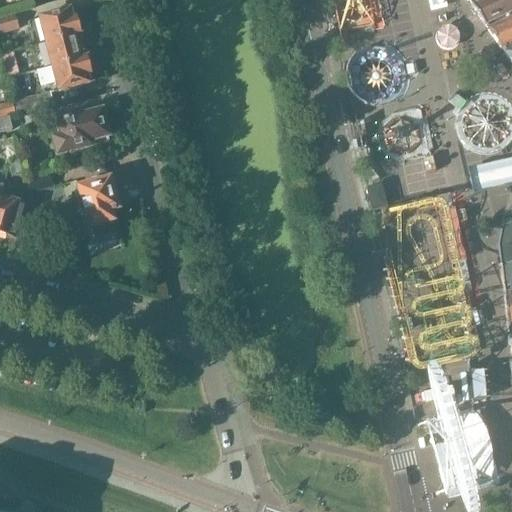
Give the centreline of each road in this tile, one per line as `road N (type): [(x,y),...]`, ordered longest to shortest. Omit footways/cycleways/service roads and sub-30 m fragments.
road 1 (tertiary): [(413,510),(302,0)]
road 2 (residential): [(193,338),(105,0)]
road 3 (tertiary): [(0,423),(248,509)]
road 4 (residential): [(193,338),(0,283)]
road 5 (unclassified): [(248,509),(193,338)]
